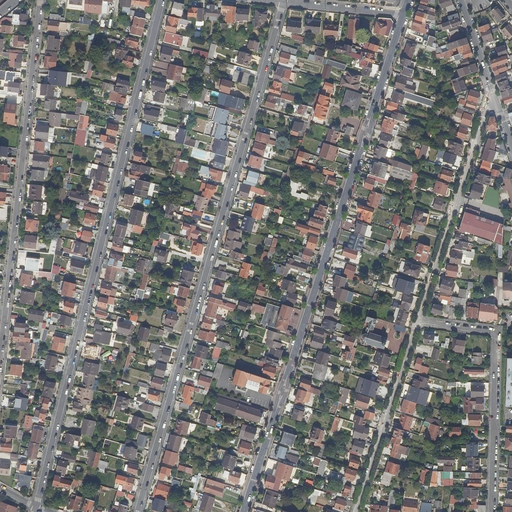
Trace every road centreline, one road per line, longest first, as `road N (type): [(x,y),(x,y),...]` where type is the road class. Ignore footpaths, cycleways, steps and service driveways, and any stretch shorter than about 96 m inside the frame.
road 1 (residential): [(283,2),(137,511)]
road 2 (residential): [(36,507),(161,0)]
road 3 (tertiary): [(244,511),(403,15)]
road 4 (residential): [(40,0),(0,357)]
road 5 (residential): [(418,322),(496,331),(491,511)]
road 6 (residential): [(418,322),(496,104)]
road 7 (residential): [(354,511),(418,322)]
road 8 (residential): [(403,15),(283,2)]
